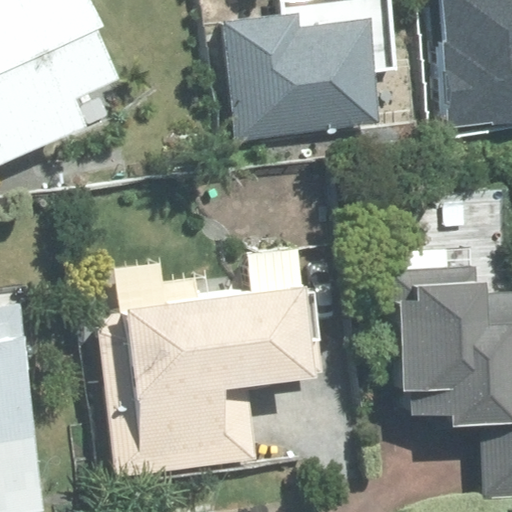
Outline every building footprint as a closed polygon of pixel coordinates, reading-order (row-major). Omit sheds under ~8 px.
[(0,0),(0,148),(52,124),(38,95),(79,75),(54,23),(60,20),(50,0),(0,0)] [(207,18),(222,138),(365,120),(350,0),(207,18)] [(511,0),(438,0),(451,119),(511,112),(511,0)] [(236,289),(95,305),(97,323),(81,325),(99,474),(239,457),(230,379),(283,373),(279,340),(296,338),(285,251),(232,257),(236,289)] [(454,265),(370,271),(381,415),(418,413),(419,426),(463,423),(468,497),(511,493),(511,399),(504,400),(502,369),(511,367),(511,289),(456,294),(454,265)] [(28,511),(0,312),(0,511),(28,511)]
